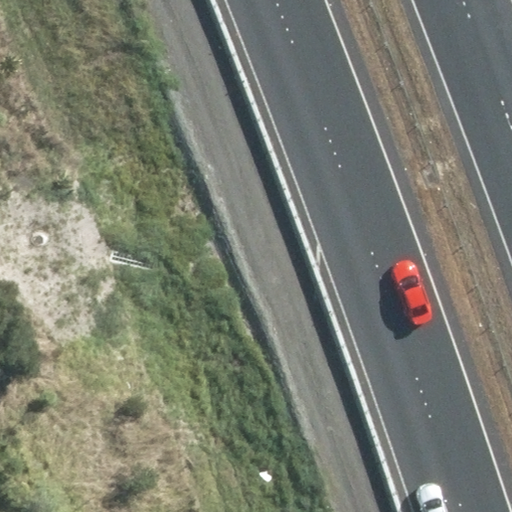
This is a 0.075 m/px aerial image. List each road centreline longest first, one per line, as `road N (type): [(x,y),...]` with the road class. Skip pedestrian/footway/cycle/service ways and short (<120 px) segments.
road 1 (motorway): [(455,511),(275,0)]
road 2 (motorway): [(458,0),(511,137)]
